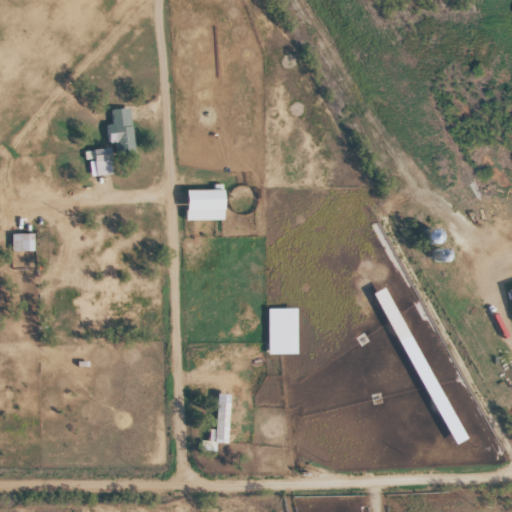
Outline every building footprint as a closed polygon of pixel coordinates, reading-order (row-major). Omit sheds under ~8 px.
[(116,108),(118,121),(112,122),(114,140),(120,139),(121,151),(140,148),(135,105),(116,108)] [(86,175),(108,175),(107,148),(86,149),(86,175)] [(191,187),(191,218),(227,217),(227,187),(191,187)] [(16,233),(16,249),(39,249),(38,233),(16,233)] [(115,246),(115,269),(132,269),(132,246),(115,246)] [(376,289),(460,441),(472,435),(387,283),(376,289)] [(271,306),(272,353),(301,352),(300,306),(271,306)] [(224,393),(220,427),(213,427),(212,439),(232,442),(237,394),(224,393)] [(223,444),(223,395),(208,395),(208,444),(223,444)]
